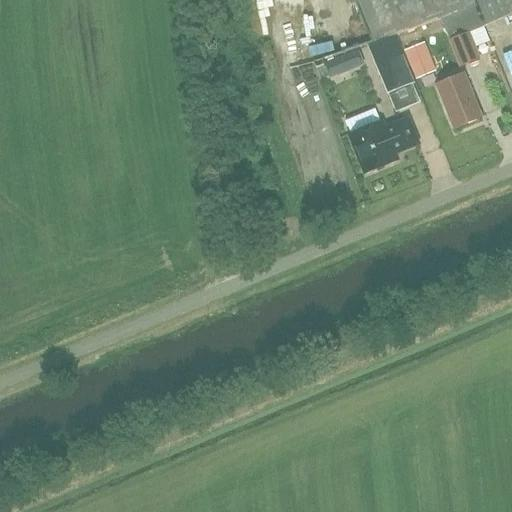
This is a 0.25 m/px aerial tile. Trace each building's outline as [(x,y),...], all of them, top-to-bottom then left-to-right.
[(393,40),(441,20),(450,41),(469,33),(511,14),(511,0),(355,0),(375,47),(380,61),(399,53),(393,40)] [(469,33),(450,41),(461,67),(479,59),(469,33)] [(425,37),(405,45),(413,67),(434,59),(425,37)] [(345,46),(327,53),(333,70),(351,63),(345,46)] [(399,53),(380,61),(376,63),(389,93),(411,84),(399,53)] [(454,129),(482,118),(464,74),(436,85),(454,129)] [(353,143),(366,174),(397,162),(394,154),(417,145),(408,121),(384,130),(381,123),(365,129),(368,136),(353,143)]
